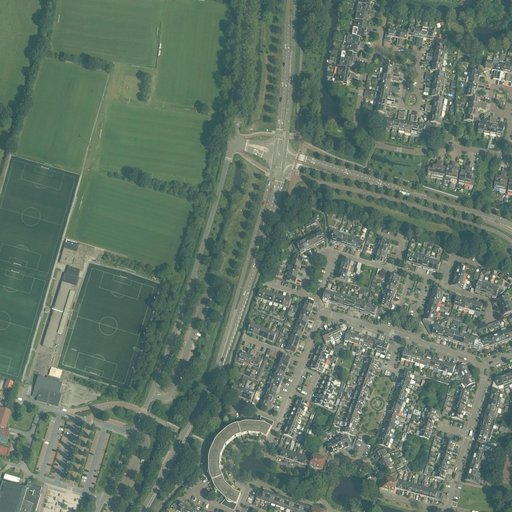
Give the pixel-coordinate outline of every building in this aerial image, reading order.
[(358,5),(357,12),(375,15),(375,13),(369,12),(370,7),(358,5)] [(357,12),(355,19),(367,22),(368,18),(374,19),(375,15),(357,12)] [(354,28),(371,31),(372,28),(366,27),(367,23),(355,21),(354,28)] [(416,46),(419,46),(422,29),(423,27),(416,26),(416,28),(414,38),(418,38),(416,46)] [(410,27),(409,31),(407,40),(407,41),(410,41),(411,37),(414,38),(416,28),(410,27)] [(352,35),(364,37),(365,33),(371,34),(371,31),(354,28),(352,35)] [(386,33),(385,40),(391,41),(391,38),(395,38),(396,29),(390,28),(389,34),(386,33)] [(427,40),(428,31),(422,29),(419,46),(422,47),(423,39),(427,40)] [(407,40),(409,31),(403,30),(399,47),(402,48),(404,40),(407,40)] [(428,31),(427,40),(430,40),(429,42),(431,43),(433,45),(440,40),(441,36),(438,36),(437,39),(434,39),(435,32),(428,31)] [(359,42),(360,38),(348,36),(347,43),(364,47),(365,44),(359,42)] [(440,40),(433,45),(435,48),(434,49),(436,50),(436,53),(445,55),(446,48),(448,48),(449,45),(440,43),(440,40)] [(345,51),(357,53),(358,49),(364,50),(364,47),(347,43),(345,51)] [(353,54),(341,51),(340,59),(358,62),(358,59),(352,58),(353,54)] [(433,65),(442,67),(444,61),(426,58),(426,60),(434,62),(433,65)] [(482,67),(479,66),(484,73),(486,72),(488,72),(488,70),(491,71),(493,62),(494,59),(488,58),(487,60),(484,60),(483,65),(486,66),(485,67),(482,67)] [(350,68),(351,64),(357,65),(358,62),(340,59),(339,66),(350,68)] [(495,72),(493,79),(496,80),(499,63),(493,62),(491,71),(495,72)] [(393,65),(393,64),(389,63),(386,63),(384,63),(383,69),(392,71),(393,68),(397,68),(397,65),(393,65)] [(499,81),(500,73),(504,73),(505,64),(499,63),(496,80),(499,81)] [(429,68),(428,71),(436,72),(441,73),(442,67),(433,65),(433,69),(429,68)] [(477,73),(470,71),(469,78),(478,80),(479,76),(481,76),(481,75),(484,73),(479,66),(477,73)] [(337,75),(355,78),(355,75),(349,74),(350,70),(338,68),(337,75)] [(382,75),(399,78),(400,75),(392,74),(392,71),(383,69),(382,75)] [(445,74),(441,73),(436,72),(435,76),(431,75),(431,78),(444,80),(445,74)] [(335,82),(347,84),(348,80),(354,81),(355,78),(337,75),(335,82)] [(434,85),(443,86),(444,80),(431,78),(431,81),(434,81),(434,85)] [(468,84),(485,87),(486,84),(478,83),(478,80),(469,78),(468,84)] [(390,83),(381,81),(380,88),(393,90),(393,87),(389,86),(390,83)] [(425,87),(425,89),(442,93),(443,93),(444,87),(443,86),(434,85),(433,88),(425,87)] [(442,93),(425,89),(424,92),(432,93),(432,97),(441,99),(442,93)] [(479,99),(480,99),(480,96),(475,95),(476,92),(467,90),(466,96),(470,97),(479,99)] [(376,93),(375,99),(377,100),(394,103),(395,100),(387,99),(388,95),(379,94),(376,93)] [(429,97),(429,100),(435,101),(435,104),(444,106),(445,100),(441,99),(432,97),(429,97)] [(469,104),(486,107),(486,104),(478,103),(479,99),(470,97),(469,104)] [(375,113),(374,117),(381,118),(381,121),(388,116),(386,114),(387,112),(385,111),(385,108),(376,106),(375,113)] [(432,117),(441,118),(443,112),(425,109),(425,112),(433,113),(432,117)] [(472,122),(472,124),(479,119),(478,117),(478,115),(476,115),(477,112),(467,110),(466,116),(465,115),(464,121),(472,122)] [(388,122),(386,129),(392,130),(394,121),(391,120),(391,118),(389,118),(388,116),(381,121),(388,122)] [(405,134),(411,135),(411,134),(414,121),(415,117),(412,116),(410,124),(407,123),(405,133),(405,134)] [(441,118),(432,117),(432,120),(430,120),(429,121),(427,123),(432,130),(436,131),(437,124),(440,125),(441,118)] [(490,117),(489,125),(486,125),(484,134),(490,135),(493,118),(490,117)] [(394,121),(392,130),(399,131),(401,118),(398,118),(398,122),(394,121)] [(479,126),(478,133),(484,134),(486,125),(483,124),(483,122),(481,122),(479,119),(472,124),(479,126)] [(430,130),(432,131),(432,130),(427,123),(424,125),(423,125),(422,126),(419,126),(418,135),(427,137),(427,135),(429,135),(430,130)] [(505,124),(502,124),(501,128),(498,127),(497,136),(503,137),(505,128),(504,128),(505,124)] [(427,177),(431,178),(437,179),(440,162),(437,161),(436,167),(433,166),(432,169),(429,168),(429,169),(427,168),(426,172),(428,172),(427,177)] [(440,162),(437,179),(443,180),(444,173),(445,173),(446,168),(442,168),(443,163),(440,162)] [(451,182),(451,180),(454,163),(452,162),(451,167),(447,167),(446,171),(447,171),(445,181),(451,182)] [(451,182),(456,183),(458,174),(459,174),(460,169),(456,169),(457,163),(454,163),(451,180),(451,182)] [(464,184),(468,167),(465,167),(464,172),(460,171),(459,176),(460,176),(458,183),(464,184)] [(473,186),(475,179),(472,178),(473,174),(470,173),(471,168),(468,167),(464,184),(470,186),(473,186)] [(495,181),(494,188),(500,190),(503,173),(500,172),(499,177),(496,177),(495,181)] [(506,191),(507,184),(508,184),(509,179),(505,178),(506,173),(503,173),(500,190),(499,192),(505,194),(505,193),(506,191)] [(325,240),(323,237),(321,232),(319,230),(314,232),(316,235),(320,244),(324,242),(323,241),(325,240)] [(330,242),(334,244),(335,243),(336,243),(339,235),(340,232),(334,230),(332,236),(330,242)] [(345,233),(340,232),(339,235),(336,243),(337,243),(337,245),(341,246),(344,236),(345,233)] [(349,238),(350,235),(345,233),(344,236),(341,246),(345,247),(345,246),(346,246),(349,238)] [(311,238),(315,245),(316,245),(317,246),(320,244),(316,235),(311,238)] [(355,237),(354,239),(351,249),(355,250),(355,249),(357,250),(359,241),(360,239),(355,237)] [(306,240),(311,249),(314,247),(314,246),(315,245),(311,238),(306,240)] [(44,340),(42,347),(46,348),(52,349),(52,350),(53,349),(54,346),(55,340),(56,339),(57,334),(62,335),(75,293),(73,292),(75,287),(76,287),(79,278),(78,278),(80,271),(82,271),(83,268),(82,268),(86,256),(92,257),(95,249),(66,240),(64,249),(62,255),(59,263),(69,266),(66,274),(64,274),(62,282),(54,307),(53,311),(52,313),(52,315),(45,337),(44,340)] [(300,257),(300,256),(301,254),(305,252),(304,251),(305,250),(301,243),(300,240),(294,243),(293,246),(297,252),(296,253),(295,256),(296,256),(300,257)] [(301,243),(305,250),(307,250),(307,251),(311,249),(306,240),(301,243)] [(362,252),(365,243),(359,241),(357,250),(358,250),(358,251),(362,252)] [(381,241),(380,247),(388,249),(389,248),(390,248),(391,244),(384,242),(381,241)] [(380,247),(377,246),(375,251),(378,252),(388,255),(389,251),(388,251),(388,249),(380,247)] [(408,256),(406,263),(410,265),(410,263),(412,264),(414,256),(415,253),(410,252),(411,251),(410,250),(409,250),(407,255),(409,255),(408,256)] [(378,252),(375,251),(374,256),(376,257),(385,260),(385,258),(386,259),(388,255),(378,252)] [(375,262),(384,265),(386,261),(384,261),(385,260),(376,257),(375,262)] [(420,257),(417,267),(420,268),(421,267),(422,267),(425,259),(420,257)] [(425,257),(425,259),(422,267),(423,267),(423,269),(427,270),(430,260),(430,258),(425,257)] [(351,261),(342,258),(341,262),(342,262),(341,264),(350,267),(351,261)] [(430,260),(427,270),(431,271),(431,270),(432,270),(435,262),(430,260)] [(437,273),(440,264),(435,262),(432,270),(434,271),(433,272),(437,273)] [(457,270),(457,271),(465,274),(467,268),(457,265),(456,269),(457,270)] [(348,272),(338,269),(337,272),(338,273),(338,274),(346,277),(348,272)] [(298,274),(290,271),(288,276),(297,279),(297,277),(297,276),(298,274)] [(387,280),(389,281),(397,283),(398,282),(399,282),(400,278),(397,277),(398,276),(390,273),(387,280)] [(335,279),(345,282),(346,277),(338,274),(338,275),(336,275),(335,279)] [(287,282),(288,283),(295,285),(294,284),(295,282),(296,282),(297,279),(288,276),(286,282),(287,282)] [(454,280),(453,281),(464,285),(466,280),(464,279),(454,276),(453,280),(454,280)] [(397,283),(389,281),(387,286),(397,289),(398,285),(397,285),(397,283)] [(453,281),(453,283),(452,282),(451,286),(458,289),(460,289),(463,290),(464,285),(453,281)] [(482,294),(485,296),(489,284),(489,283),(484,282),(483,284),(481,293),(482,293),(482,294)] [(479,292),(481,293),(483,284),(478,283),(475,292),(479,294),(479,292)] [(490,296),(491,296),(494,288),(494,285),(489,284),(485,296),(489,297),(490,296)] [(491,296),(492,297),(492,298),(496,299),(497,296),(498,297),(504,291),(499,289),(500,287),(494,285),(494,288),(491,296)] [(436,288),(436,289),(433,289),(432,293),(433,293),(433,294),(441,297),(443,292),(441,291),(440,291),(440,289),(439,289),(436,288)] [(331,291),(331,293),(328,302),(330,302),(329,303),(333,305),(336,295),(337,293),(331,291)] [(384,296),(394,299),(395,295),(394,295),(394,294),(386,291),(384,296)] [(331,293),(325,292),(322,301),(327,302),(327,301),(328,302),(331,293)] [(343,308),(347,296),(342,294),(341,297),(339,305),(340,305),(340,307),(343,308)] [(339,305),(341,297),(336,295),(333,305),(337,306),(337,305),(339,305)] [(349,308),(352,300),(352,297),(347,296),(343,308),(347,309),(347,308),(349,308)] [(509,296),(497,300),(499,304),(500,304),(500,305),(511,301),(509,296)] [(350,310),(354,311),(357,301),(357,300),(358,299),(352,297),(352,300),(349,308),(350,309),(350,310)] [(459,307),(462,298),(459,297),(458,298),(457,297),(454,306),(459,307)] [(292,300),(288,299),(288,300),(286,299),(283,307),(289,309),(292,300)] [(358,299),(357,300),(357,301),(354,311),(358,312),(358,311),(359,312),(362,303),(363,301),(358,299)] [(439,302),(430,299),(429,303),(430,303),(429,305),(438,307),(439,302)] [(469,313),(473,301),(469,300),(468,301),(467,301),(464,309),(464,311),(469,313)] [(308,301),(307,301),(305,306),(312,309),(313,307),(314,307),(315,304),(308,301)] [(382,308),(381,308),(384,314),(390,311),(392,306),(390,305),(391,304),(382,301),(381,306),(382,307),(382,308)] [(473,301),(469,313),(474,315),(475,312),(477,304),(476,303),(476,302),(473,301)] [(511,302),(511,301),(500,305),(501,307),(500,307),(501,311),(511,306),(511,302)] [(480,314),(483,304),(479,303),(479,304),(477,304),(475,312),(480,314)] [(370,315),(373,306),(367,305),(364,314),(368,316),(368,314),(370,315)] [(312,309),(305,306),(302,311),(311,314),(312,311),(311,311),(312,309)] [(377,310),(378,308),(373,306),(370,315),(372,316),(371,317),(376,318),(382,316),(379,310),(378,310),(377,310)] [(511,306),(501,311),(502,315),(503,314),(504,316),(505,315),(506,317),(511,314),(511,306)] [(438,313),(436,312),(426,309),(425,313),(426,314),(426,315),(434,318),(436,318),(438,313)] [(433,323),(434,318),(426,315),(426,316),(424,316),(422,322),(426,327),(432,324),(431,323),(433,323)] [(298,321),(307,324),(308,321),(307,321),(308,319),(300,316),(298,321)] [(307,324),(298,321),(296,326),(304,329),(305,327),(307,324)] [(248,332),(250,333),(253,334),(256,326),(251,324),(248,332)] [(256,326),(253,334),(256,336),(256,335),(258,336),(261,328),(256,326)] [(294,331),(303,334),(304,331),(303,331),(304,329),(296,326),(294,331)] [(339,337),(343,335),(345,334),(346,331),(344,330),(342,326),(339,327),(339,326),(334,328),(339,337)] [(434,328),(433,328),(433,327),(427,330),(430,335),(436,337),(436,336),(437,336),(440,328),(435,326),(434,328)] [(438,338),(442,339),(445,330),(446,328),(441,326),(440,328),(437,336),(439,337),(438,338)] [(263,339),(266,330),(261,328),(258,336),(260,337),(263,339)] [(340,340),(339,337),(334,328),(330,330),(334,339),(335,342),(340,340)] [(266,330),(263,339),(266,340),(266,339),(268,340),(271,332),(266,330)] [(326,332),(328,337),(330,341),(334,339),(330,330),(328,331),(326,332)] [(448,340),(450,331),(445,330),(442,339),(446,340),(446,339),(448,340)] [(303,334),(294,331),(292,336),(300,339),(301,337),(303,334)] [(502,333),(505,343),(509,341),(508,340),(510,340),(507,331),(502,333)] [(273,343),(276,335),(271,332),(268,340),(270,341),(270,342),(273,343)] [(328,337),(326,332),(321,334),(325,344),(328,342),(330,341),(328,337)] [(456,333),(453,342),(456,344),(457,342),(458,343),(461,334),(456,333)] [(492,337),(495,346),(499,345),(498,344),(500,343),(496,333),(495,334),(494,334),(495,336),(492,337)] [(505,343),(502,333),(499,334),(498,333),(497,333),(496,333),(500,343),(501,343),(501,344),(505,343)] [(290,341),(298,344),(300,341),(299,341),(300,339),(292,336),(290,341)] [(468,346),(471,338),(466,336),(463,346),(467,347),(467,346),(468,346)] [(477,337),(472,336),(471,338),(468,346),(470,347),(469,348),(477,350),(478,350),(479,350),(480,350),(484,349),(482,343),(480,343),(479,343),(478,340),(476,339),(477,337)] [(491,348),(495,346),(492,337),(488,338),(488,337),(487,336),(486,337),(487,339),(489,347),(491,347),(491,348)] [(481,341),(482,343),(484,349),(485,350),(489,349),(488,348),(489,347),(487,339),(481,341)] [(298,344),(290,341),(288,346),(296,349),(296,348),(297,348),(298,344)] [(380,341),(377,351),(376,353),(381,355),(384,343),(380,341)] [(386,354),(389,344),(384,343),(381,355),(380,355),(385,357),(386,354)] [(286,351),(294,355),(295,351),(296,349),(288,346),(286,351)] [(329,350),(320,346),(318,351),(327,355),(330,356),(331,351),(329,350)] [(242,352),(242,353),(239,351),(236,358),(236,359),(239,360),(238,361),(244,363),(247,355),(246,355),(246,353),(242,352)] [(316,355),(325,359),(327,355),(318,351),(316,355)] [(247,355),(244,363),(249,365),(253,356),(249,355),(248,356),(247,355)] [(292,359),(282,355),(280,361),(289,364),(289,363),(290,363),(292,359)] [(325,359),(316,355),(314,360),(324,364),(325,359)] [(253,356),(249,365),(254,367),(257,359),(256,359),(256,358),(253,356)] [(257,359),(254,367),(259,370),(263,360),(259,359),(258,360),(257,359)] [(377,363),(368,360),(366,359),(364,364),(366,364),(377,368),(378,367),(376,366),(377,363)] [(324,364),(314,360),(312,364),(324,369),(326,365),(324,364)] [(289,364),(280,361),(278,366),(288,369),(289,366),(288,365),(289,364)] [(311,369),(320,373),(322,374),(324,369),(312,364),(311,369)] [(457,367),(459,370),(457,371),(459,375),(468,370),(466,366),(465,367),(463,364),(457,367)] [(274,370),(276,371),(285,374),(285,373),(286,373),(288,369),(278,366),(276,365),(275,368),(274,368),(274,370)] [(374,372),(365,369),(363,373),(374,377),(374,376),(373,375),(374,372)] [(461,379),(470,375),(468,370),(459,375),(461,379)] [(276,371),(274,376),(284,379),(285,376),(284,375),(285,374),(276,371)] [(402,372),(401,375),(400,376),(411,380),(413,375),(403,372),(402,372)] [(284,379),(274,376),(271,374),(269,379),(280,384),(281,383),(282,383),(284,379)] [(459,381),(459,382),(460,383),(461,383),(461,384),(462,385),(463,384),(472,379),(470,375),(461,379),(459,381)] [(503,386),(504,388),(509,386),(505,375),(501,376),(502,377),(500,377),(503,386)] [(57,407),(61,395),(59,394),(62,383),(62,385),(58,384),(58,383),(59,381),(47,377),(47,380),(46,380),(46,381),(43,379),(43,377),(41,377),(41,376),(40,378),(38,377),(38,376),(32,397),(38,398),(37,401),(57,407)] [(411,380),(400,376),(400,378),(401,378),(400,381),(410,385),(411,380)] [(328,378),(326,377),(324,381),(328,383),(333,385),(335,381),(328,378)] [(498,388),(503,386),(500,377),(499,378),(499,377),(495,378),(495,380),(494,380),(492,386),(497,388),(498,388)] [(371,381),(361,378),(360,383),(371,386),(371,385),(370,384),(371,381)] [(270,386),(279,389),(281,386),(280,385),(280,384),(269,379),(267,384),(270,386)] [(463,384),(466,388),(467,390),(471,391),(472,388),(475,387),(474,384),(475,384),(472,379),(463,384)] [(10,391),(13,383),(7,381),(4,389),(10,391)] [(333,385),(328,383),(324,381),(322,386),(328,388),(331,390),(333,385)] [(240,386),(239,385),(238,387),(234,386),(230,395),(234,396),(234,395),(236,396),(239,388),(240,386)] [(408,389),(397,385),(397,387),(398,387),(397,390),(407,394),(408,389)] [(270,386),(268,391),(276,394),(277,393),(278,393),(279,389),(270,386)] [(331,390),(328,388),(322,386),(320,390),(328,393),(332,395),(333,391),(331,390)] [(368,390),(358,387),(357,392),(368,395),(368,394),(367,393),(368,390)] [(240,399),(244,390),(239,388),(236,396),(237,396),(237,398),(240,399)] [(247,402),(251,403),(251,402),(253,396),(254,394),(255,391),(250,389),(250,390),(249,392),(245,401),(247,402)] [(244,390),(240,399),(244,401),(245,401),(249,392),(244,390)] [(264,395),(266,396),(275,399),(277,396),(276,395),(276,394),(268,391),(266,390),(264,395)] [(332,395),(328,393),(320,390),(318,395),(328,399),(330,400),(332,395)] [(405,398),(394,394),(394,396),(395,396),(394,399),(403,403),(405,398)] [(455,399),(457,399),(467,402),(468,397),(459,395),(457,394),(455,399)] [(328,399),(318,395),(316,399),(326,403),(328,399)] [(502,398),(500,398),(490,395),(489,399),(490,399),(489,400),(498,403),(500,404),(502,398)] [(275,399),(266,396),(264,401),(272,404),(273,403),(274,403),(275,399)] [(365,399),(355,396),(354,401),(364,405),(365,403),(364,403),(365,399)] [(308,403),(298,399),(296,404),(306,408),(308,403)] [(315,404),(324,408),(326,403),(316,399),(315,404)] [(262,406),(264,407),(266,408),(271,410),(273,406),(272,405),(272,404),(264,401),(262,406)] [(306,408),(296,404),(295,408),(304,412),(306,408)] [(402,407),(391,404),(391,405),(392,406),(391,409),(400,412),(402,407)] [(350,410),(361,414),(362,412),(360,412),(362,409),(352,405),(350,410)] [(496,408),(487,406),(486,409),(487,409),(486,411),(497,414),(499,409),(496,408)] [(0,442),(6,444),(9,433),(5,432),(11,411),(0,408),(0,442)] [(304,412),(295,408),(293,413),(302,416),(304,412)] [(484,416),(496,419),(497,414),(486,411),(486,412),(485,412),(484,416)] [(302,416),(293,413),(291,417),(300,421),(302,416)] [(399,417),(388,413),(387,414),(389,415),(388,418),(397,421),(399,417)] [(452,418),(462,421),(463,416),(453,413),(451,413),(451,414),(452,415),(453,415),(452,418)] [(358,418),(349,414),(347,419),(358,423),(359,421),(357,421),(358,418)] [(496,419),(484,416),(483,420),(484,420),(483,421),(494,425),(496,419)] [(255,423),(254,434),(258,435),(260,435),(261,435),(263,436),(266,438),(269,433),(272,427),(274,422),(261,417),(261,423),(256,423),(255,423)] [(300,421),(291,417),(289,422),(299,425),(300,421)] [(345,418),(344,423),(346,423),(355,427),(356,424),(357,424),(358,423),(347,419),(345,418)] [(421,422),(423,423),(433,426),(434,421),(425,418),(422,418),(421,422)] [(483,423),(482,422),(481,426),(493,430),(494,426),(495,427),(496,426),(496,425),(494,425),(483,421),(483,423)] [(243,423),(238,425),(242,436),(243,435),(247,434),(248,434),(250,434),(254,434),(255,423),(249,422),(246,423),(243,423)] [(287,426),(297,430),(299,425),(289,422),(287,426)] [(395,426),(385,422),(384,423),(385,424),(384,427),(394,430),(395,426)] [(342,427),(344,428),(355,432),(355,430),(354,430),(355,427),(346,423),(344,423),(343,423),(342,427)] [(227,430),(223,433),(231,442),(232,441),(235,438),(236,438),(236,437),(238,437),(242,436),(238,425),(237,425),(233,427),(230,428),(227,430)] [(297,430),(287,426),(286,430),(295,434),(297,430)] [(480,432),(491,435),(493,430),(481,426),(480,430),(481,430),(480,432)] [(352,436),(353,433),(354,433),(355,432),(344,428),(342,433),(352,436)] [(284,435),(293,439),(295,434),(286,430),(284,435)] [(392,435),(382,431),(381,432),(382,433),(381,436),(391,439),(392,435)] [(487,439),(490,440),(491,435),(480,432),(480,433),(479,433),(478,437),(487,439)] [(213,447),(213,448),(223,452),(224,450),(225,449),(225,447),(226,447),(226,446),(228,444),(231,442),(223,433),(223,434),(219,438),(217,440),(216,441),(215,443),(214,445),(213,447)] [(351,444),(347,436),(344,436),(339,439),(344,449),(346,448),(349,447),(348,445),(351,444)] [(477,440),(478,441),(477,442),(486,445),(487,439),(478,437),(477,440)] [(344,449),(339,439),(335,441),(339,450),(342,448),(343,450),(344,449)] [(378,445),(388,448),(389,444),(378,440),(378,442),(379,442),(378,445)] [(455,443),(445,440),(443,440),(442,445),(444,445),(454,448),(455,443)] [(339,450),(335,441),(331,443),(336,453),(337,452),(337,451),(339,450)] [(328,444),(326,445),(328,448),(331,454),(334,453),(334,454),(336,453),(331,443),(328,444)] [(277,450),(275,456),(281,458),(284,449),(278,447),(277,450)] [(209,464),(209,465),(220,465),(220,463),(220,459),(221,458),(221,456),(222,456),(222,455),(223,453),(223,452),(213,448),(212,450),(210,453),(210,454),(210,455),(210,456),(209,459),(209,464)] [(288,448),(287,450),(284,449),(281,458),(286,459),(289,451),(290,451),(291,448),(288,448)] [(376,460),(386,455),(384,450),(381,452),(380,449),(374,452),(377,458),(376,458),(376,460)] [(484,452),(474,449),(473,453),(474,453),(474,455),(482,457),(484,452)] [(298,451),(297,454),(293,452),(291,461),(295,462),(298,454),(299,454),(300,452),(298,451)] [(308,454),(307,457),(303,456),(300,464),(305,466),(308,457),(309,458),(310,455),(308,454)] [(379,464),(389,459),(386,455),(376,460),(377,461),(378,461),(379,464)] [(313,456),(312,459),(310,467),(325,472),(328,462),(328,461),(313,456)] [(389,459),(379,464),(381,466),(380,467),(380,468),(391,463),(389,459)] [(448,467),(450,462),(440,459),(438,459),(436,463),(439,464),(448,467)] [(481,463),(471,460),(470,464),(471,464),(471,465),(479,468),(481,463)] [(384,472),(393,468),(391,463),(380,468),(381,470),(382,469),(384,472)] [(209,465),(209,470),(210,473),(210,476),(212,482),(223,477),(221,472),(221,471),(220,467),(220,465),(209,465)] [(481,474),(478,473),(468,470),(467,474),(468,474),(468,476),(476,478),(479,479),(481,474)] [(434,478),(444,481),(446,476),(436,473),(434,472),(432,477),(434,478)] [(19,485),(20,479),(5,475),(3,480),(19,485)] [(466,477),(465,481),(478,484),(479,479),(476,478),(468,476),(467,477),(466,477)] [(223,477),(212,482),(215,487),(216,489),(218,492),(222,496),(230,488),(226,484),(225,483),(224,481),(223,477)] [(379,489),(395,493),(396,489),(398,482),(397,481),(383,477),(379,489)] [(2,482),(0,489),(0,511),(35,511),(40,496),(39,495),(42,487),(30,484),(31,481),(28,481),(27,486),(27,487),(26,487),(25,487),(25,488),(25,489),(22,488),(2,482)] [(412,481),(411,484),(408,483),(405,492),(410,493),(413,484),(414,485),(415,482),(412,481)] [(422,484),(421,487),(418,486),(415,494),(420,496),(423,487),(424,487),(425,485),(422,484)] [(432,487),(431,489),(428,488),(425,497),(430,499),(433,490),(434,490),(434,487),(432,487)] [(226,499),(221,505),(228,508),(233,511),(234,511),(236,506),(241,494),(237,493),(235,492),(234,492),(230,488),(222,496),(226,499)] [(259,490),(256,499),(262,500),(265,492),(259,490)] [(265,492),(262,500),(267,502),(270,494),(265,492)] [(284,509),(284,511),(285,511),(287,509),(291,511),(294,502),(289,501),(286,509),(284,509)] [(184,505),(181,503),(180,505),(179,504),(175,511),(176,511),(177,511),(178,511),(183,511),(186,506),(184,505)]
